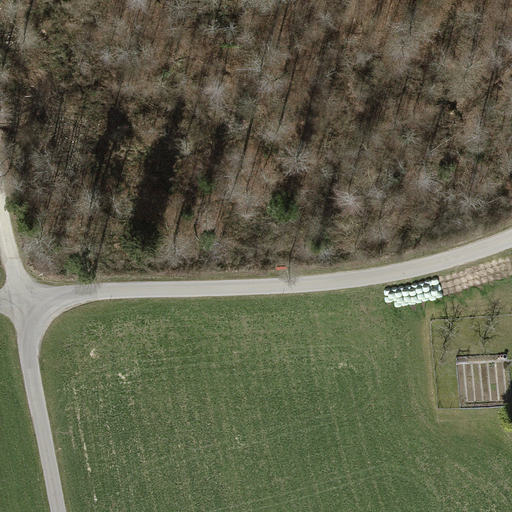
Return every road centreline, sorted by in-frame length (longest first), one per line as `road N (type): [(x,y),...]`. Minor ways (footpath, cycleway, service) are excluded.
road 1 (track): [(19,299),(352,282),(425,272),(511,239)]
road 2 (track): [(60,511),(19,299)]
